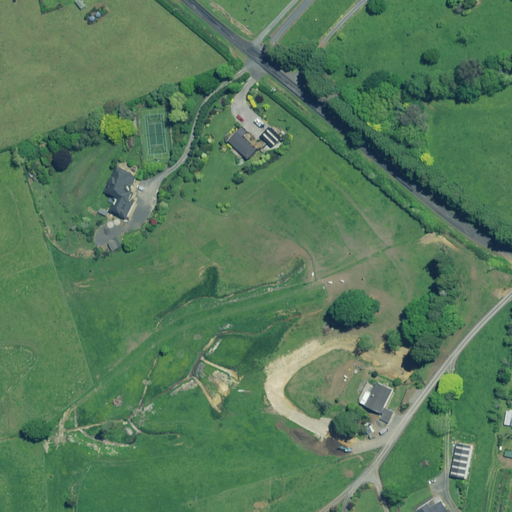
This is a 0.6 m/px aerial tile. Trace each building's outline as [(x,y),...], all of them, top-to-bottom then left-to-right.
[(255,147),(260,142),(255,137),(250,142),(245,138),(250,132),(244,127),(231,141),(251,159),(259,150),(255,147)] [(285,139),(272,127),(263,137),(275,149),(285,139)] [(130,220),(140,196),(131,193),(138,176),(124,171),(117,167),(107,192),(117,197),(115,201),(111,212),(130,220)] [(127,244),(123,237),(110,244),(115,251),(127,244)] [(395,391),(380,383),(374,394),(369,392),(363,404),(385,414),(382,419),(389,423),(394,413),(386,409),(395,391)] [(473,446),(463,444),(458,469),(468,471),(473,446)] [(230,511),(282,496),(277,481),(224,498),(228,511),(230,511)] [(451,511),(443,501),(438,505),(433,499),(418,510),(419,511),(451,511)]
